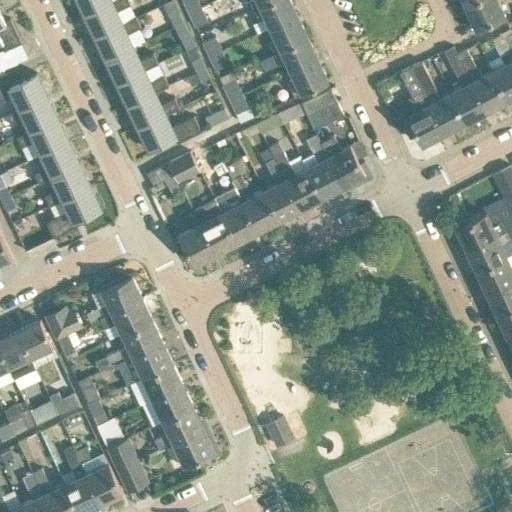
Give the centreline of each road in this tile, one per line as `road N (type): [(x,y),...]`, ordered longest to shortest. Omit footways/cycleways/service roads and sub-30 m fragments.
road 1 (residential): [(186,308),(409,195)]
road 2 (residential): [(143,226),(38,0)]
road 3 (residential): [(511,418),(409,195)]
road 4 (residential): [(247,463),(186,308)]
road 5 (residential): [(0,296),(143,226)]
road 6 (residential): [(353,82),(432,42),(444,30),(436,0)]
road 7 (residential): [(409,195),(353,82)]
